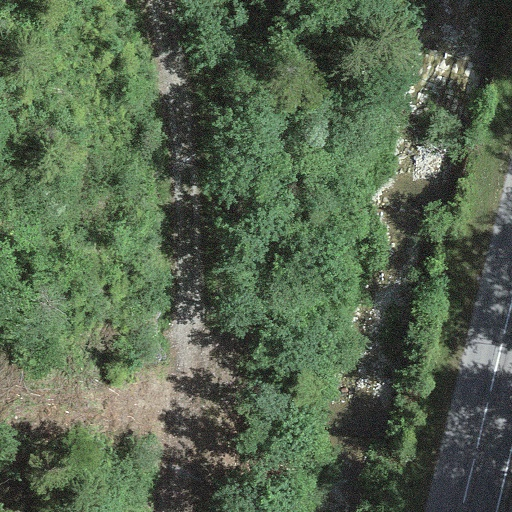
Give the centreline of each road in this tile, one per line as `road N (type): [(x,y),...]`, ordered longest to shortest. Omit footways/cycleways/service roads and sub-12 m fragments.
road 1 (track): [(178,511),(192,294),(163,0)]
road 2 (tertiary): [(511,303),(462,511)]
